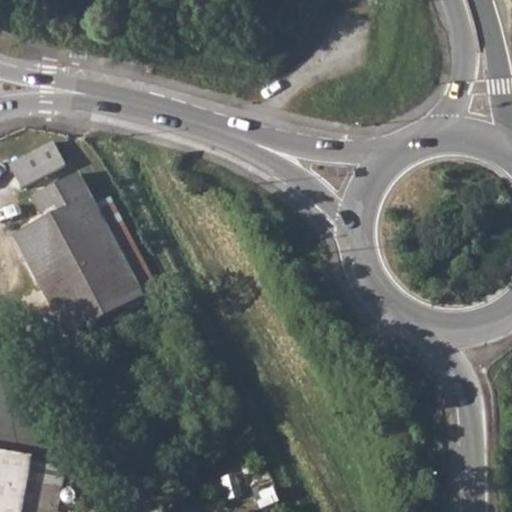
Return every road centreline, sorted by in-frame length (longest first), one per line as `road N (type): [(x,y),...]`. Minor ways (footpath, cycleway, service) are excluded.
road 1 (motorway): [(422,326),(462,385),(475,438),(477,511)]
road 2 (secondary): [(238,138),(304,183),(362,256)]
road 3 (secondary): [(78,93),(238,138)]
road 4 (secondary): [(403,153),(238,138)]
road 5 (primary): [(450,0),(464,69),(455,109),(433,140)]
road 6 (motorway): [(511,137),(481,0)]
